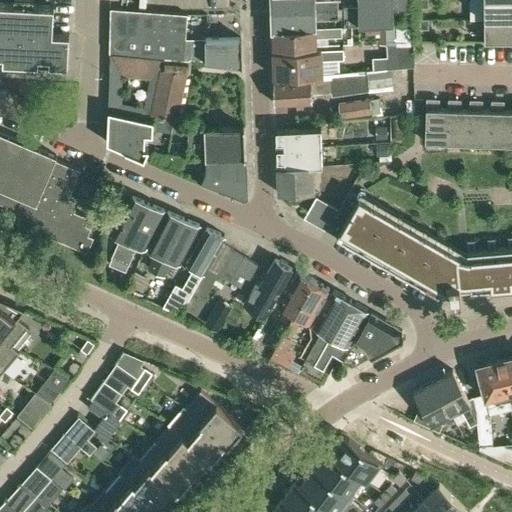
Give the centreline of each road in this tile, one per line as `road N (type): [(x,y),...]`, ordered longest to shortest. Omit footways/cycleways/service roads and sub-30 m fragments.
road 1 (residential): [(323,413),(283,381),(0,251)]
road 2 (residential): [(254,223),(0,113)]
road 3 (residential): [(444,351),(413,308),(254,223)]
road 4 (residential): [(258,0),(263,195),(254,223)]
road 5 (unclassified): [(217,511),(323,413)]
road 6 (unclassified): [(323,413),(444,351)]
